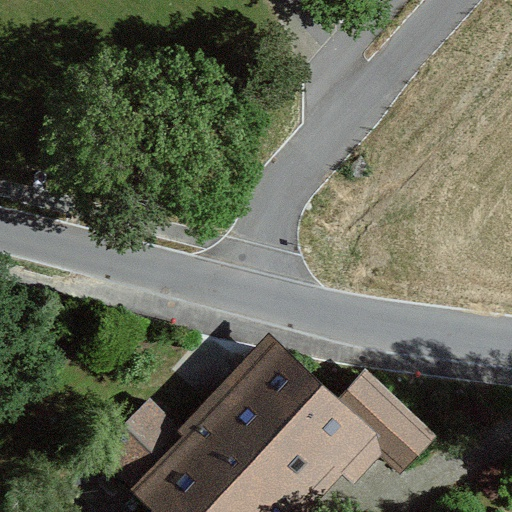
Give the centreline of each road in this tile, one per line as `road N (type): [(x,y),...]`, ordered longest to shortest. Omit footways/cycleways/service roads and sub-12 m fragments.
road 1 (residential): [(220,289),(371,89),(450,0)]
road 2 (residential): [(511,343),(312,314),(220,289)]
road 3 (residential): [(220,289),(0,233)]
